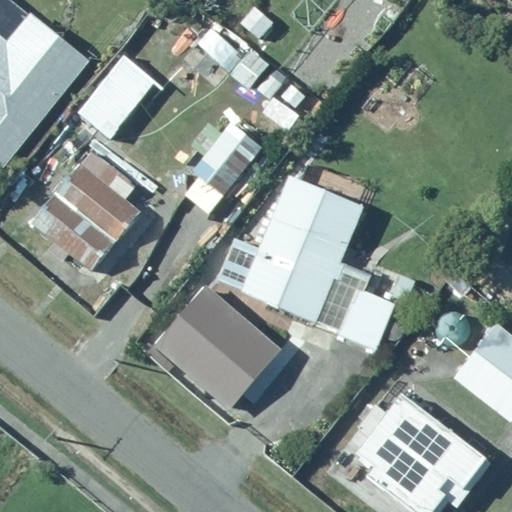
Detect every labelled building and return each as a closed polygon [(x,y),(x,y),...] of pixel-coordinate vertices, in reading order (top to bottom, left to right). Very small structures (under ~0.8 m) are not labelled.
[(0,168),(84,61),(23,11),(0,40),(0,168)] [(216,199),(252,146),(220,125),(184,177),(216,199)] [(83,271),(134,211),(121,200),(132,188),(83,147),(45,192),(56,201),(33,229),(83,271)] [(308,324),(357,207),(283,176),(249,257),(243,254),(227,291),(308,324)] [(389,304),(349,287),(331,331),(363,345),(369,331),(377,334),(389,304)] [(504,429),(511,416),(511,347),(482,327),(441,386),(504,429)] [(393,391),(378,411),(367,403),(349,425),(360,433),(344,452),(358,464),(351,472),(400,511),(421,511),(434,496),(448,507),(464,487),(457,482),(476,458),(393,391)]
